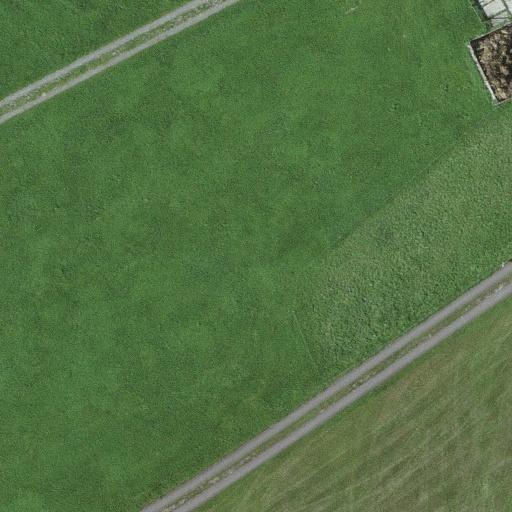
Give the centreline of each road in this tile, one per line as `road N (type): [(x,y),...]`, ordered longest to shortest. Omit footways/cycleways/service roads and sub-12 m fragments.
road 1 (track): [(177,511),(511,288)]
road 2 (track): [(0,125),(245,0)]
